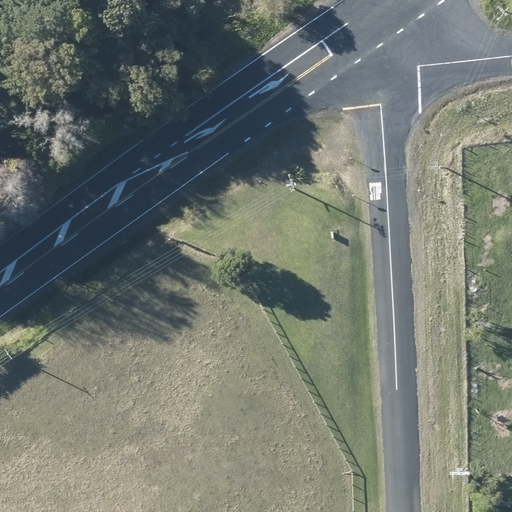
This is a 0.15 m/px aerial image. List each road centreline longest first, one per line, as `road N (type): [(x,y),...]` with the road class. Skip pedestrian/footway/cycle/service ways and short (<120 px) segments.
road 1 (unclassified): [(371,26),(402,511)]
road 2 (unclassified): [(371,26),(0,303)]
road 3 (unclassified): [(511,57),(419,66),(371,26)]
